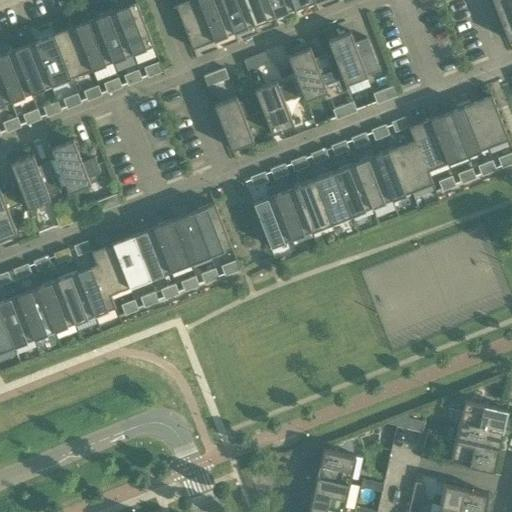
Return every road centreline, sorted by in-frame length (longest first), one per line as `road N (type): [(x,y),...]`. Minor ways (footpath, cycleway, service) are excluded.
road 1 (tertiary): [(209,511),(177,435),(154,424),(0,484)]
road 2 (residential): [(158,202),(120,101),(184,76)]
